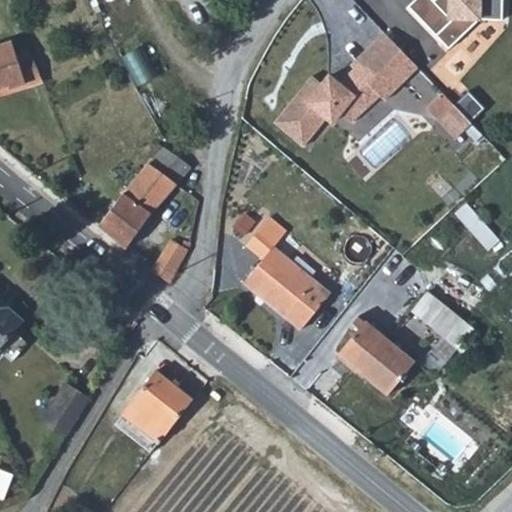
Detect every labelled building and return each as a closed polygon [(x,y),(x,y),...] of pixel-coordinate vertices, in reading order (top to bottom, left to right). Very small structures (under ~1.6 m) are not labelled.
[(485,0),(417,0),(410,8),(453,52),(485,20),(485,0)] [(26,85),(42,79),(29,50),(15,55),(10,40),(0,42),(0,86),(9,83),(10,86),(25,81),(26,85)] [(414,67),(385,40),(342,81),(332,78),(327,83),(314,76),(275,123),(304,147),(336,113),(352,125),(414,67)] [(450,90),(431,106),(459,137),(491,109),(474,90),(460,102),(450,90)] [(148,162),(176,183),(190,165),(162,143),(148,162)] [(148,162),(99,225),(126,247),(163,197),(173,204),(185,190),(176,183),(148,162)] [(271,216),(248,245),(264,257),(246,281),(302,327),(331,292),(274,245),(287,228),(271,216)] [(152,269),(168,281),(187,249),(170,238),(152,269)] [(469,351),(485,327),(430,290),(414,314),(469,351)] [(0,343),(21,320),(0,301),(0,343)] [(365,320),(339,352),(389,391),(415,359),(365,320)] [(70,377),(81,363),(62,350),(52,364),(70,377)] [(191,398),(155,371),(114,425),(150,452),(158,442),(191,398)] [(42,422),(64,436),(89,396),(66,383),(42,422)] [(0,495),(10,498),(17,472),(0,467),(0,495)]
